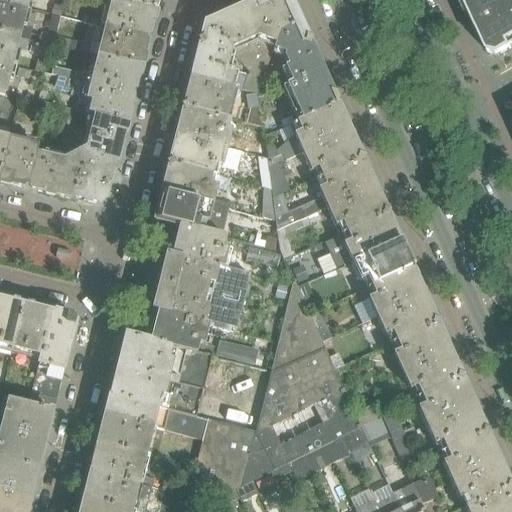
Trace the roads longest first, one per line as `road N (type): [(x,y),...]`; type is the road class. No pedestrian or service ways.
road 1 (tertiary): [(335,0),(511,391)]
road 2 (residential): [(118,238),(176,25),(202,0)]
road 3 (residential): [(52,511),(104,300)]
road 4 (residential): [(118,238),(0,209)]
